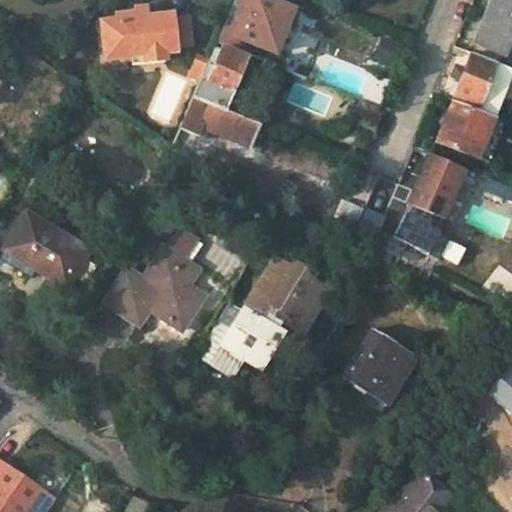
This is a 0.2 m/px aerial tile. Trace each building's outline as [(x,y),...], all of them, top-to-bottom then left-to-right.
[(243,38),(275,51),(291,10),(267,0),(232,0),(215,41),(237,50),(243,38)] [(505,54),(511,35),(511,0),(489,0),(474,43),(505,54)] [(132,69),(165,65),(164,57),(176,56),(176,51),(188,49),(185,21),(176,22),(173,22),(172,16),(145,19),(144,11),(132,12),(132,17),(134,27),(124,29),(123,24),(118,24),(101,26),(105,65),(131,61),(132,69)] [(124,29),(134,27),(132,17),(117,18),(118,24),(123,24),(124,29)] [(221,48),(213,45),(206,60),(214,63),(221,48)] [(243,58),(221,48),(214,63),(206,60),(191,95),(221,108),(243,58)] [(495,111),(511,69),(511,68),(471,52),(464,70),(452,65),(448,74),(453,76),(447,93),(495,111)] [(198,124),(206,128),(247,146),(258,124),(221,108),(191,95),(167,149),(184,158),(194,133),(198,124)] [(373,127),(380,110),(348,97),(341,114),(373,127)] [(477,156),(494,116),(452,100),(436,140),(477,156)] [(198,124),(194,133),(202,137),(206,128),(198,124)] [(428,222),(432,211),(442,215),(462,166),(428,153),(409,201),(410,202),(402,218),(393,234),(438,257),(450,234),(428,222)] [(482,186),(503,195),(507,183),(486,175),(482,186)] [(511,185),(507,183),(503,195),(511,198),(511,185)] [(342,200),(329,228),(348,235),(360,208),(342,200)] [(0,252),(0,257),(60,295),(87,250),(25,212),(0,252)] [(363,212),(350,243),(369,252),(382,220),(363,212)] [(201,295),(185,284),(196,268),(179,257),(189,241),(177,233),(170,233),(140,283),(126,274),(107,306),(137,325),(148,306),(168,319),(167,321),(181,330),(201,295)] [(249,358),(263,368),(277,346),(274,344),(282,331),(272,325),(281,311),(293,319),(290,324),(303,333),(329,290),(313,279),(316,275),(298,262),(295,268),(278,257),(242,316),(227,340),(251,355),(249,358)] [(511,295),(511,282),(491,272),(482,289),(507,301),(511,295)] [(229,308),(197,362),(226,380),(241,372),(249,358),(251,355),(227,340),(242,316),(229,308)] [(375,325),(343,375),(365,390),(371,381),(390,394),(417,352),(375,325)] [(213,455),(240,472),(255,447),(229,430),(213,455)] [(6,464),(0,459),(0,511),(43,511),(54,496),(31,480),(28,484),(23,480),(25,476),(11,467),(9,471),(4,468),(6,464)] [(419,472),(384,511),(448,511),(455,505),(419,472)] [(141,511),(146,503),(130,493),(120,511),(141,511)]
